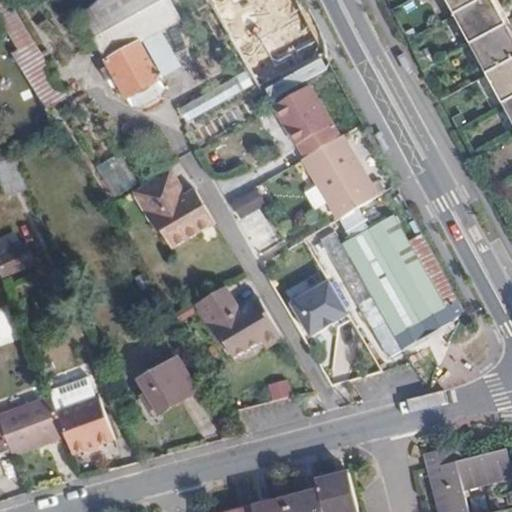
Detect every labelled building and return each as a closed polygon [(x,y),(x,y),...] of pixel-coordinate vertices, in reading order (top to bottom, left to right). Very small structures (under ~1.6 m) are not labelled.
[(38,58),(4,0),(0,0),(0,18),(19,50),(18,51),(27,66),(38,58)] [(171,0),(100,0),(80,19),(108,68),(118,85),(132,109),(144,109),(160,99),(164,89),(139,45),(142,43),(160,33),(184,21),(171,0)] [(448,0),(456,14),(482,0),(448,0)] [(507,26),(492,0),(482,0),(456,14),(473,44),(507,26)] [(511,61),(511,35),(507,26),(473,44),(489,74),(511,61)] [(176,60),(160,33),(142,43),(160,73),(176,60)] [(412,83),(418,79),(406,57),(400,59),(412,83)] [(511,61),(489,74),(505,104),(511,99),(511,61)] [(43,64),(25,74),(33,87),(50,77),(43,64)] [(118,85),(108,68),(101,72),(111,90),(118,85)] [(254,87),(245,72),(180,109),(188,124),(254,87)] [(33,87),(47,111),(64,101),(50,77),(33,87)] [(308,85),(274,107),(297,145),(298,144),(306,156),(340,135),(308,85)] [(114,205),(137,192),(81,96),(59,110),(114,205)] [(306,156),(304,158),(339,220),(379,196),(343,133),(340,135),(306,156)] [(142,189),(176,168),(156,134),(122,155),(142,189)] [(385,156),(392,152),(382,135),(376,138),(385,156)] [(29,192),(17,163),(0,170),(0,173),(10,199),(29,192)] [(171,177),(145,192),(160,218),(154,221),(163,238),(173,255),(217,230),(197,196),(185,202),(171,177)] [(256,191),(234,205),(242,218),(265,204),(256,191)] [(160,218),(145,192),(134,198),(158,241),(163,238),(154,221),(160,218)] [(394,344),(446,315),(458,308),(421,241),(408,247),(394,222),(341,251),(394,344)] [(382,368),(401,357),(394,344),(341,251),(334,239),(312,252),(382,368)] [(36,264),(30,248),(0,258),(0,261),(5,276),(36,264)] [(349,322),(330,288),(293,310),(312,343),(349,322)] [(216,331),(225,347),(235,364),(263,348),(267,354),(284,345),(261,305),(239,317),(225,294),(197,310),(210,335),(216,331)] [(401,357),(454,328),(446,315),(394,344),(401,357)] [(219,351),(225,347),(216,331),(210,335),(219,351)] [(142,381),(149,393),(157,406),(161,412),(197,392),(178,361),(142,381)] [(56,401),(70,442),(76,461),(118,446),(103,405),(100,406),(93,385),(54,396),(56,401)] [(157,406),(149,393),(141,396),(149,410),(157,406)] [(70,442),(56,401),(0,421),(4,431),(13,457),(15,461),(70,442)] [(0,460),(13,457),(4,431),(0,432),(0,460)] [(473,511),(469,490),(511,480),(511,451),(462,463),(458,448),(428,455),(441,511),(473,511)] [(318,484),(320,496),(324,511),(360,511),(352,476),(318,484)] [(324,511),(320,496),(288,503),(290,511),(324,511)] [(290,511),(288,503),(255,511),(290,511)]
